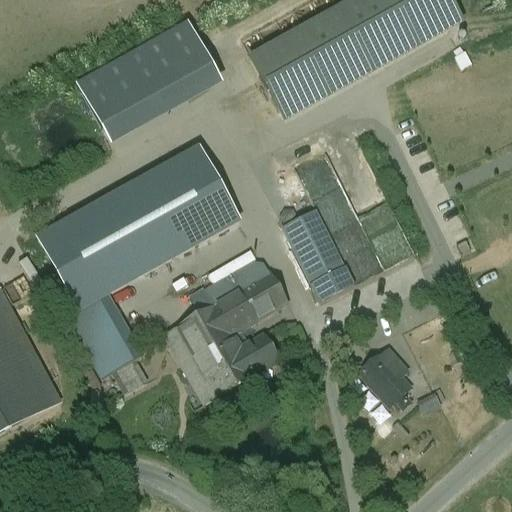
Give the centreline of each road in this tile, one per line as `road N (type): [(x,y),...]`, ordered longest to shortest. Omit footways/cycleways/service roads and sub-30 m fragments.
road 1 (unclassified): [(212,511),(157,477),(126,471),(32,511)]
road 2 (unclassified): [(511,432),(422,511)]
